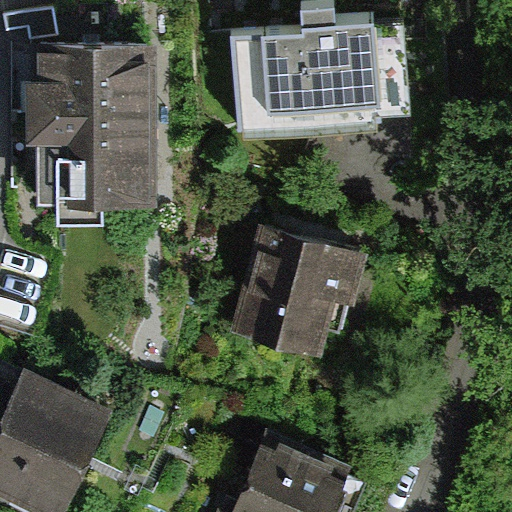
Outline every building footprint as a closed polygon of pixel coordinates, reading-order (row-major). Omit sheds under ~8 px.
[(230,17),(239,121),(384,108),(383,100),(411,98),(402,1),(230,17)] [(149,27),(12,32),(18,201),(155,196),(149,27)] [(373,244),(254,210),(222,321),(341,355),(373,244)] [(0,495),(41,511),(58,511),(104,399),(4,359),(0,368),(0,495)] [(321,511),(346,450),(261,417),(222,511),(321,511)]
